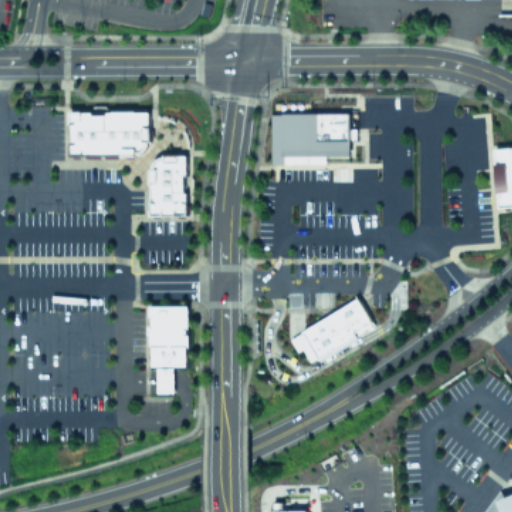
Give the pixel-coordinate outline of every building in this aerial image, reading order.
[(308,111),(308,101),(272,102),(272,162),(327,162),(327,155),(352,155),(352,110),(308,111)] [(71,111),(91,110),(91,112),(105,112),(105,110),(152,110),(152,140),(150,140),(150,144),(148,147),(146,150),(143,152),(139,153),(71,153),(71,111)] [(511,145),(494,146),(498,205),(511,203),(511,145)] [(150,213),(149,167),(150,163),(153,160),(156,157),(160,155),(164,154),(164,153),(187,153),(187,175),(183,175),(183,191),(187,191),(187,213),(150,213)] [(357,296),(289,338),(298,351),(303,348),(313,360),(377,322),(357,296)] [(147,305),(148,367),(156,367),(156,381),(156,391),(174,391),(174,381),(174,367),(189,367),(188,304),(147,305)] [(500,511),(495,500),(511,492),(511,511),(500,511)] [(307,511),(308,510),(282,510),(282,501),(271,502),(270,511),(307,511)]
